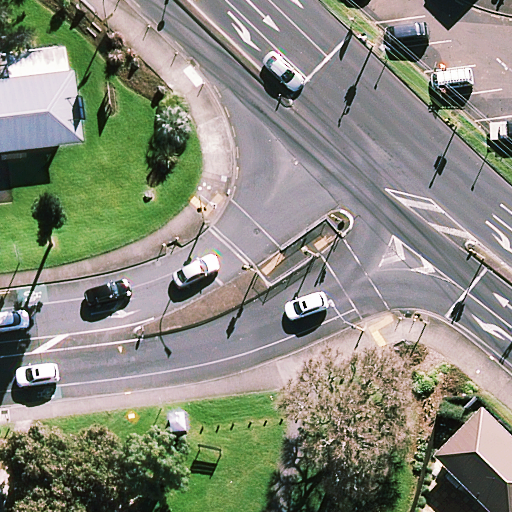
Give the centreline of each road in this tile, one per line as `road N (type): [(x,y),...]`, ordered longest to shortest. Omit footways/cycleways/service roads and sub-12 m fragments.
road 1 (tertiary): [(34,345),(230,259),(316,158)]
road 2 (tertiary): [(351,278),(244,330),(148,356),(34,345)]
road 3 (tertiary): [(316,158),(152,0)]
road 4 (tertiary): [(360,105),(511,231)]
road 5 (tertiary): [(252,0),(360,105)]
